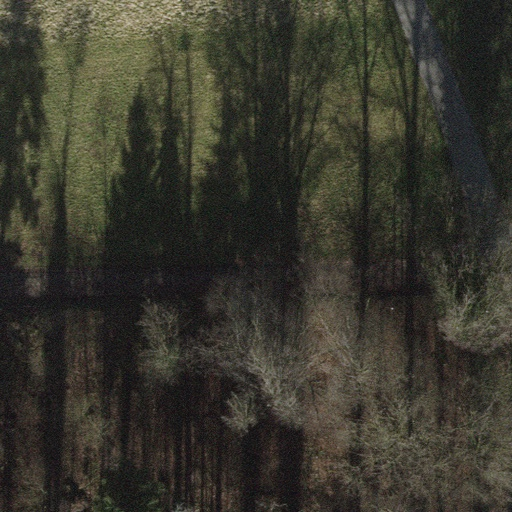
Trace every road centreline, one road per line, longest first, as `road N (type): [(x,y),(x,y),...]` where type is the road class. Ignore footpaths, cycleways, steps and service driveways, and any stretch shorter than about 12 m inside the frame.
road 1 (track): [(511,280),(0,288)]
road 2 (track): [(414,0),(511,275)]
